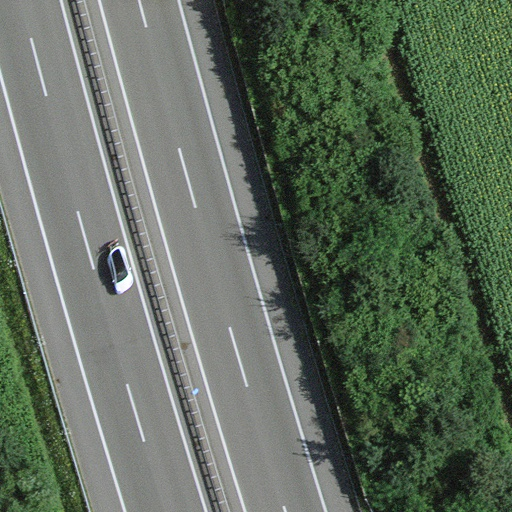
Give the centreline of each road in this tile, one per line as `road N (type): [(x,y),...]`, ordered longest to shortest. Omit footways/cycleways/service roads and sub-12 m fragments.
road 1 (motorway): [(28,0),(178,511)]
road 2 (motorway): [(283,511),(133,0)]
